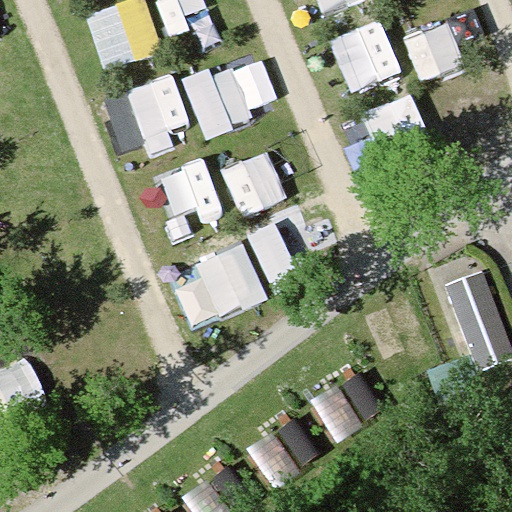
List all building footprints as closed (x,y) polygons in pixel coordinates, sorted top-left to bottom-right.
[(106,57),(164,41),(152,0),(106,0),(92,4),(106,57)] [(424,72),(467,63),(459,21),(415,29),(424,72)] [(211,123),(253,103),(231,57),(189,78),(211,123)] [(178,69),(130,88),(149,134),(196,116),(178,69)] [(416,89),(373,105),(395,160),(437,143),(416,89)] [(297,129),(224,163),(245,208),(318,174),(297,129)] [(164,167),(177,213),(224,199),(211,154),(164,167)] [(223,311),(270,289),(244,232),(197,254),(223,311)] [(511,352),(483,273),(446,287),(479,378),(511,366),(511,352)] [(411,282),(366,303),(393,360),(438,338),(411,282)] [(55,334),(0,357),(0,402),(71,372),(55,334)] [(307,403),(337,444),(378,418),(354,375),(307,403)] [(316,467),(287,424),(246,453),(275,493),(316,467)] [(252,511),(223,471),(181,500),(189,511),(252,511)]
